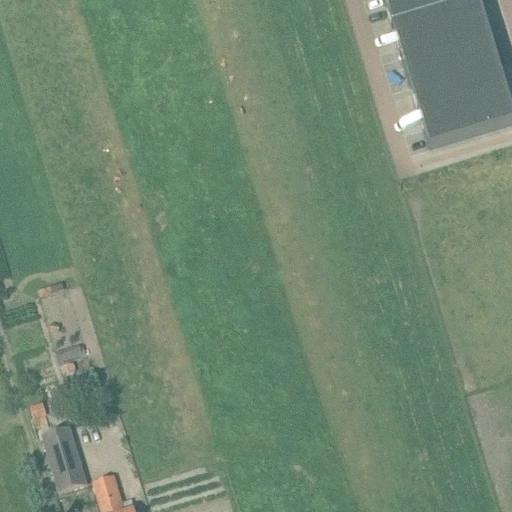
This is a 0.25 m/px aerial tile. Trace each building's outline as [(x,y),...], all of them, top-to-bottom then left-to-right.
[(436,15),(431,0),(384,0),(392,28),(391,28),(391,29),(436,15)] [(431,0),(436,15),(479,2),(478,0),(431,0)] [(436,15),(448,56),(491,43),(479,2),(436,15)] [(448,56),(436,15),(391,29),(393,28),(405,69),(448,56)] [(448,56),(460,97),(503,84),(491,43),(448,56)] [(417,110),(460,97),(448,56),(405,69),(417,110)] [(511,112),(503,84),(460,97),(473,137),(511,125),(511,112)] [(430,150),(473,137),(460,97),(417,110),(430,150)] [(80,345),(56,352),(59,363),(83,356),(80,345)] [(44,417),(41,407),(31,410),(34,420),(44,417)] [(70,431),(40,440),(57,497),(87,488),(70,431)] [(121,511),(112,480),(94,486),(101,511),(121,511)]
